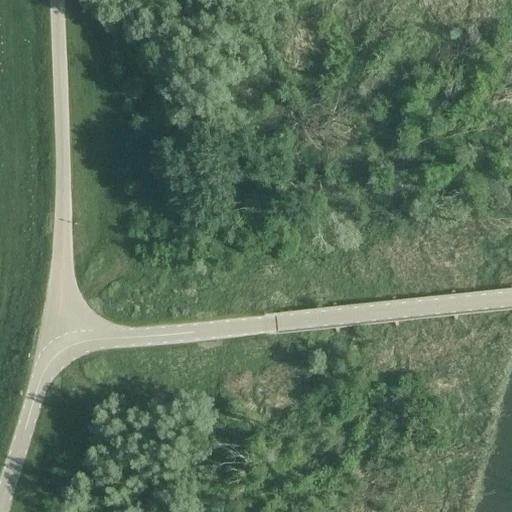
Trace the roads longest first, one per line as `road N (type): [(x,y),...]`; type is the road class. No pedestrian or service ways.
road 1 (unclassified): [(72,340),(58,294),(57,0)]
road 2 (unclassified): [(276,324),(511,300)]
road 3 (unclassified): [(276,324),(72,340)]
road 4 (unclassified): [(0,496),(49,364),(72,340)]
